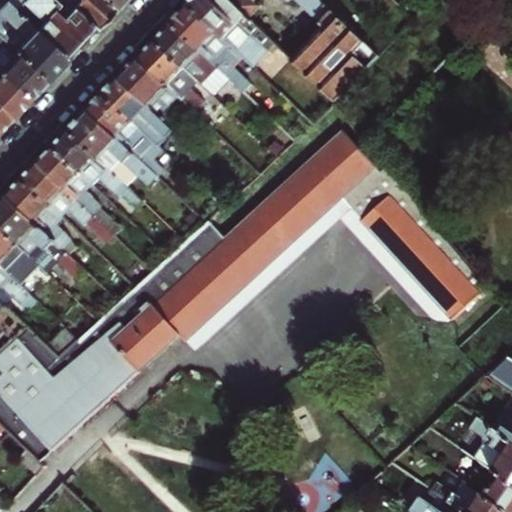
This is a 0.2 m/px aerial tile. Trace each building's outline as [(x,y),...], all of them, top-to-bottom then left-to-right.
[(0,0),(0,34),(47,80),(57,69),(68,58),(16,9),(7,0),(0,0)] [(7,0),(16,9),(25,0),(7,0)] [(25,0),(16,9),(68,58),(81,44),(98,27),(69,0),(25,0)] [(69,0),(98,27),(108,16),(116,7),(108,0),(69,0)] [(193,0),(189,5),(244,57),(254,67),(259,63),(263,66),(271,58),(267,53),(277,43),(251,18),(232,0),(193,0)] [(287,0),(232,0),(251,18),(277,43),(294,59),(324,26),(321,23),(296,0),(291,0),(290,2),(287,0)] [(287,0),(290,2),(291,0),(296,0),(321,23),(332,10),(321,0),(287,0)] [(181,14),(172,22),(232,80),(245,92),(253,84),(234,67),(244,57),(189,5),(181,14)] [(294,59),(338,101),(381,56),(332,10),(321,23),(324,26),(294,59)] [(156,40),(200,83),(215,97),(232,80),(172,22),(165,30),(156,40)] [(0,69),(30,98),(36,91),(47,80),(0,34),(0,69)] [(139,57),(181,98),(195,112),(205,101),(194,89),(200,83),(156,40),(148,48),(139,57)] [(130,67),(120,78),(175,132),(185,123),(170,109),(181,98),(139,57),(130,67)] [(0,104),(12,116),(21,107),(30,98),(0,69),(0,104)] [(112,86),(104,94),(145,133),(152,126),(166,138),(167,137),(174,144),(181,137),(175,132),(120,78),(112,86)] [(97,101),(89,110),(156,174),(165,165),(157,158),(164,151),(145,133),(104,94),(97,101)] [(0,129),(7,122),(12,116),(0,104),(0,129)] [(156,174),(89,110),(80,119),(70,129),(112,169),(122,159),(140,176),(150,185),(158,177),(156,174)] [(62,137),(54,146),(93,184),(101,177),(122,197),(124,194),(134,203),(140,197),(130,187),(112,169),(70,129),(62,137)] [(342,134),(225,242),(207,223),(78,342),(62,357),(51,347),(26,324),(0,350),(0,425),(9,434),(26,450),(38,461),(107,400),(139,372),(137,371),(173,332),(180,338),(190,348),(333,219),(402,293),(436,331),(448,323),(488,287),(386,167),(380,173),(344,132),(343,131),(341,132),(342,134)] [(46,154),(38,162),(115,236),(122,229),(101,208),(103,206),(87,192),(93,184),(54,146),(46,154)] [(112,169),(130,187),(140,176),(122,159),(112,169)] [(29,172),(22,178),(63,217),(69,210),(85,225),(87,223),(108,242),(115,236),(38,162),(29,172)] [(166,171),(160,178),(167,184),(173,178),(166,171)] [(63,217),(22,178),(15,186),(7,195),(70,255),(78,248),(71,239),(55,225),(63,217)] [(0,201),(0,226),(40,266),(49,275),(61,264),(79,280),(87,272),(70,255),(7,195),(0,201)] [(0,265),(21,285),(40,266),(0,226),(0,265)] [(0,289),(1,288),(12,298),(14,296),(23,305),(31,296),(21,285),(0,265),(0,289)] [(1,288),(0,289),(0,299),(6,305),(12,298),(1,288)] [(0,350),(26,324),(6,305),(0,299),(0,350)] [(62,357),(78,342),(67,331),(51,347),(62,357)] [(488,377),(497,383),(511,393),(511,360),(509,358),(488,377)] [(488,377),(477,387),(489,395),(497,383),(488,377)] [(511,416),(500,434),(511,441),(511,416)] [(469,455),(481,463),(511,483),(511,441),(500,434),(476,418),(469,429),(481,436),(469,455)] [(0,425),(0,434),(3,438),(9,434),(0,425)] [(26,450),(17,457),(36,475),(43,466),(38,461),(26,450)] [(511,511),(511,483),(481,463),(467,483),(510,511),(511,511)] [(431,490),(464,511),(510,511),(467,483),(463,481),(454,494),(436,482),(431,490)] [(61,484),(54,492),(72,509),(79,501),(61,484)] [(464,511),(431,490),(424,500),(441,511),(464,511)] [(441,511),(424,500),(420,497),(411,509),(415,511),(441,511)]
